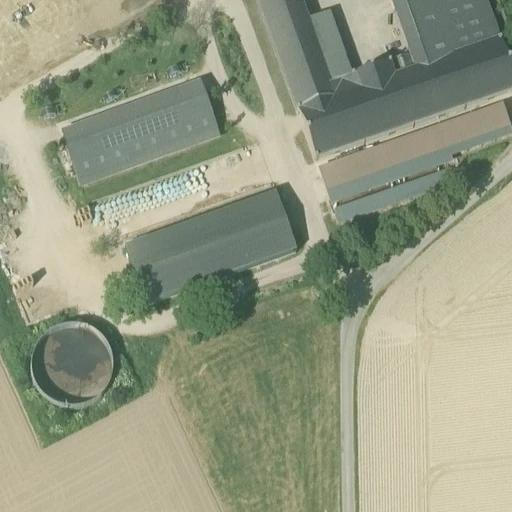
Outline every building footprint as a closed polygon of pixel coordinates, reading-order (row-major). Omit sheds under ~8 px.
[(254,0),(296,115),(335,101),(330,88),(307,25),(298,0),(254,0)] [(388,0),(415,74),(499,45),(482,0),(388,0)] [(307,25),(330,88),(351,81),(329,18),(307,25)] [(415,74),(394,82),(335,101),(296,115),(314,166),(511,95),(511,79),(499,45),(415,74)] [(389,67),(351,81),(330,88),(335,101),(394,82),(389,67)] [(79,188),(217,138),(199,87),(60,137),(79,188)] [(56,111),(58,121),(89,112),(86,103),(56,111)] [(318,174),(330,210),(452,167),(450,161),(511,139),(501,109),(318,174)] [(64,131),(95,120),(91,112),(61,123),(64,131)] [(447,173),(333,213),(337,226),(452,186),(447,173)] [(105,238),(150,216),(137,187),(91,209),(105,238)] [(275,199),(124,253),(144,309),(295,255),(275,199)] [(56,411),(72,413),(87,410),(101,401),(109,387),(112,372),(109,356),(99,343),(86,334),(70,331),(54,335),(41,344),(33,357),(30,373),(33,389),(42,402),(56,411)]
